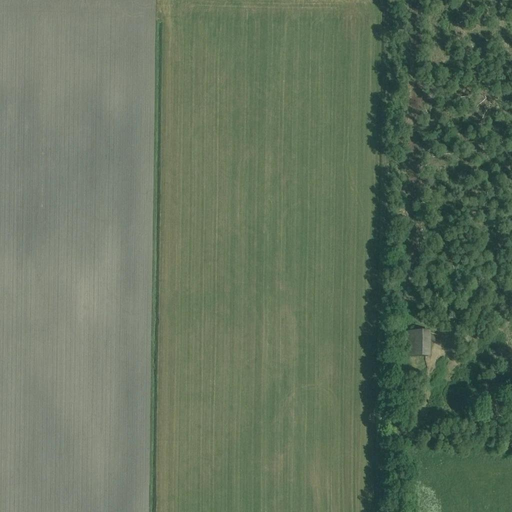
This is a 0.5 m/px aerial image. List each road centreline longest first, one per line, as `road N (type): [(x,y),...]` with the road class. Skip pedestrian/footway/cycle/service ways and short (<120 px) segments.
road 1 (track): [(381,436),(392,0)]
road 2 (track): [(380,511),(381,436),(511,405)]
